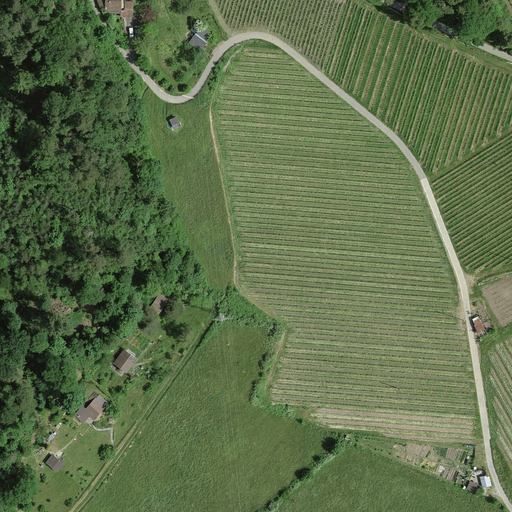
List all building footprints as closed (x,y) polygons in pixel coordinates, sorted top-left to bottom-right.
[(106,0),(106,12),(135,14),(135,0),(106,0)] [(206,47),(210,31),(198,27),(193,43),(206,47)] [(167,297),(158,290),(146,307),(156,314),(167,297)] [(136,355),(122,345),(111,361),(125,370),(136,355)] [(81,404),(73,413),(81,420),(87,414),(92,418),(104,404),(93,395),(84,406),(81,404)] [(52,456),(47,463),(57,472),(63,465),(52,456)]
